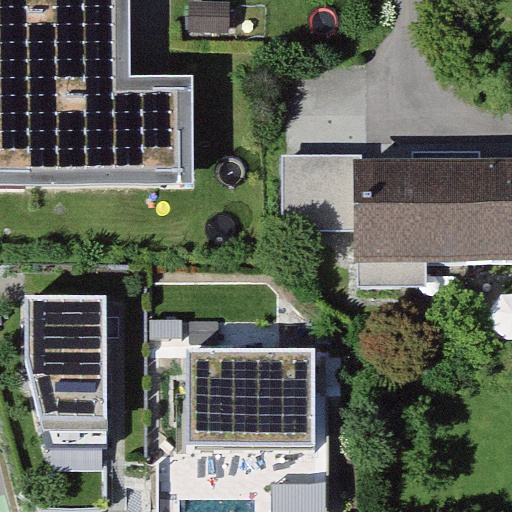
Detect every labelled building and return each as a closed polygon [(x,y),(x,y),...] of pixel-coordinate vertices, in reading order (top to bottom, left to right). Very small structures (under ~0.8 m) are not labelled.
[(0,0),(0,205),(199,204),(199,93),(130,93),(129,0),(0,0)] [(511,161),(350,162),(351,271),(511,270),(511,161)] [(366,297),(441,296),(441,282),(366,283),(366,297)] [(114,461),(109,312),(22,314),(24,382),(45,462),(114,461)] [(322,355),(180,358),(182,489),(324,487),(322,355)]
